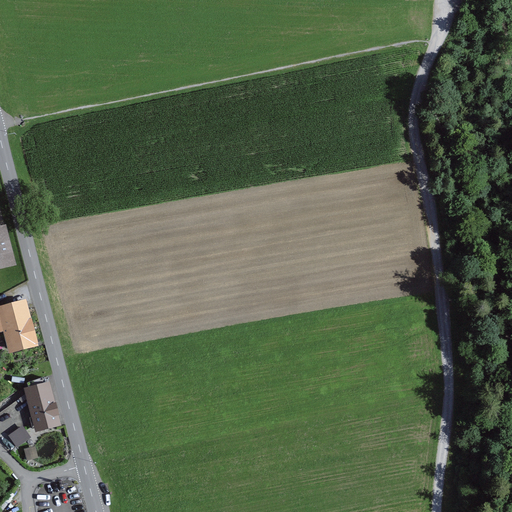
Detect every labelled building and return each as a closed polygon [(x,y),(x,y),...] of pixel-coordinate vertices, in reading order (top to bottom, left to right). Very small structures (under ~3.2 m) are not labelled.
[(0,268),(18,264),(7,223),(0,224),(0,268)] [(0,331),(1,331),(4,330),(10,353),(39,345),(27,298),(0,305),(0,331)] [(46,381),(45,376),(27,382),(29,386),(25,387),(36,431),(62,425),(50,381),(46,381)] [(29,425),(26,418),(13,423),(16,430),(29,425)] [(25,436),(29,431),(25,427),(20,432),(25,436)] [(40,457),(37,445),(24,448),(27,460),(40,457)]
